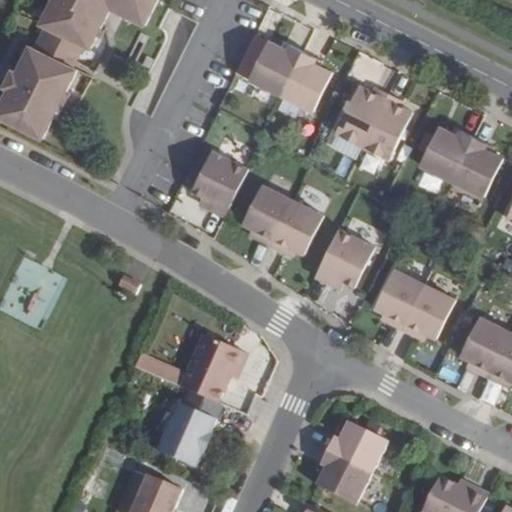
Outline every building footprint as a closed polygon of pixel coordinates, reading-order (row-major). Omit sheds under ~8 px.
[(46,26),(39,42),(78,62),(86,46),(92,49),(112,9),(147,26),(159,0),(54,0),(42,25),(46,26)] [(282,47),(258,34),(239,73),(315,111),(334,73),(322,67),(316,64),(318,58),(292,45),(289,51),(282,47)] [(39,42),(35,49),(75,69),(78,62),(39,42)] [(292,45),(284,42),(282,47),(289,51),(292,45)] [(10,90),(0,108),(0,117),(43,140),(78,71),(75,69),(35,49),(32,47),(18,73),(14,71),(5,87),(10,90)] [(325,62),(318,58),(316,64),(322,67),(325,62)] [(362,86),(338,133),(391,159),(415,112),(402,106),(404,101),(377,87),(375,92),(362,86)] [(452,132),(440,126),(421,165),(485,197),(504,158),(492,152),(486,149),(489,144),(489,143),(462,131),(460,136),(453,133),(452,132)] [(462,131),(456,127),(453,133),(460,136),(462,131)] [(489,144),(486,149),(492,152),(495,147),(489,144)] [(215,152),(195,192),(205,197),(215,202),(211,209),(227,217),(250,170),(215,152)] [(264,186),(245,225),(254,230),(263,234),(260,240),(286,253),(289,246),(298,251),(307,255),(326,217),(264,186)] [(205,197),(202,204),(211,209),(215,202),(205,197)] [(341,230),(317,277),(333,285),(336,278),(347,283),(357,287),(377,247),(341,230)] [(396,270),(377,309),(386,313),(395,317),(392,323),(418,336),(421,330),(429,334),(439,339),(457,300),(396,270)] [(126,277),(121,287),(138,296),(143,286),(126,277)] [(336,278),(333,285),(343,290),(346,283),(336,278)] [(439,291),(454,298),(459,287),(445,279),(439,291)] [(386,313),(383,319),(392,323),(395,317),(386,313)] [(511,331),(482,317),(462,356),(471,361),(480,365),(477,371),(503,383),(506,378),(511,380),(511,331)] [(421,330),(418,336),(426,340),(429,334),(421,330)] [(215,342),(199,379),(206,382),(200,396),(227,407),(233,394),(238,395),(254,359),(215,342)] [(471,361),(468,366),(477,371),(480,365),(471,361)] [(511,380),(506,378),(503,383),(511,388),(511,387),(511,380)] [(182,404),(161,452),(198,468),(204,453),(206,454),(214,436),(212,435),(219,420),(182,404)] [(326,475),(319,487),(358,506),(390,442),(352,422),(345,435),(342,441),(337,438),(324,465),(329,468),(326,475)] [(340,432),(337,438),(342,441),(345,435),(340,432)] [(324,465),(320,473),(326,475),(329,468),(324,465)] [(174,511),(184,490),(150,475),(134,511),(174,511)] [(459,486),(442,477),(423,511),(481,511),(490,495),(474,487),(471,492),(460,486),(459,486)] [(474,487),(462,481),(459,486),(460,486),(471,492),(474,487)]
